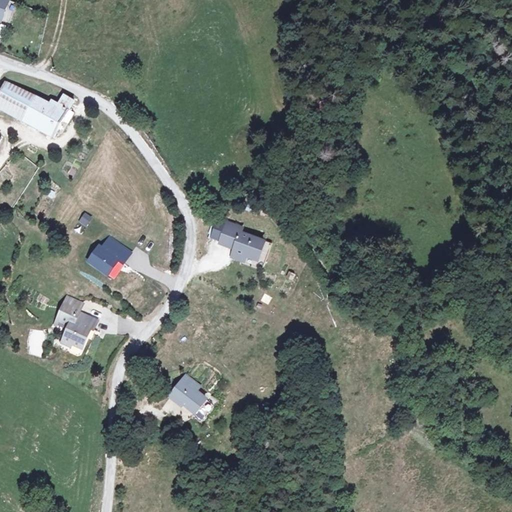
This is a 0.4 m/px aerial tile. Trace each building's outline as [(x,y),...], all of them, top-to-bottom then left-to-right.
[(0,0),(0,20),(17,27),(27,4),(13,0),(0,0)] [(0,112),(3,107),(59,134),(66,123),(71,125),(76,115),(70,111),(75,101),(62,95),(56,104),(50,100),(48,105),(6,86),(0,96),(0,112)] [(240,230),(224,224),(216,245),(223,247),(231,250),(230,253),(254,261),(261,243),(238,234),(240,230)] [(132,252),(109,236),(102,246),(99,243),(87,260),(106,274),(117,260),(123,264),(132,252)] [(67,330),(63,339),(82,347),(90,328),(93,329),(96,320),(78,312),(81,303),(67,297),(55,325),(67,330)] [(194,412),(205,398),(182,379),(169,394),(177,401),(179,399),(194,412)]
